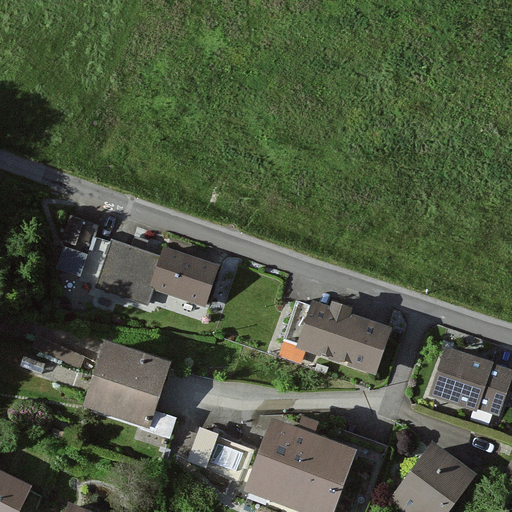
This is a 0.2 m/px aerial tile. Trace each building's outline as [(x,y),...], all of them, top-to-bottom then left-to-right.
[(83,220),(70,215),(61,240),(75,244),(83,220)] [(97,225),(83,220),(75,244),(88,249),(97,225)] [(145,310),(150,297),(162,262),(112,245),(95,293),(145,310)] [(88,254),(63,246),(57,268),(81,276),(88,254)] [(166,250),(162,262),(150,297),(209,317),(225,271),(166,250)] [(396,333),(317,307),(299,361),(378,387),(396,333)] [(78,390),(91,352),(34,333),(22,371),(78,390)] [(175,368),(106,346),(84,414),(153,436),(175,368)] [(511,398),(511,369),(447,348),(430,400),(503,424),(511,398)] [(346,511),(366,458),(277,425),(247,506),(261,511),(346,511)] [(218,433),(200,427),(188,462),(206,468),(218,433)] [(448,511),(476,474),(433,442),(388,502),(401,511),(448,511)] [(17,511),(31,486),(0,470),(0,511),(17,511)] [(93,511),(68,503),(65,511),(93,511)]
